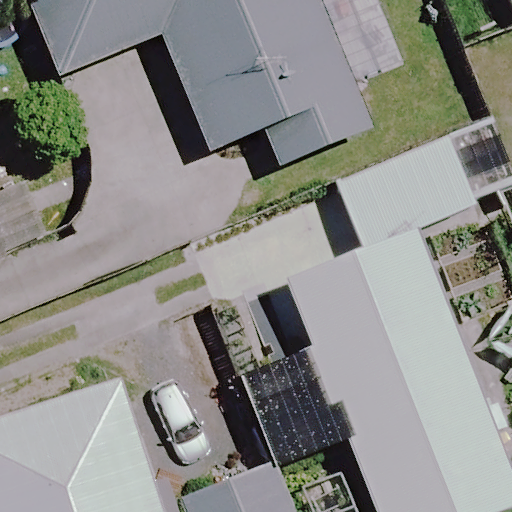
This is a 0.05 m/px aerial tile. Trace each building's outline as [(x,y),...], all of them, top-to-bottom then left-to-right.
[(350,144),(295,0),(17,0),(49,85),(151,46),(195,162),(260,137),(274,174),(350,144)] [(511,0),(496,0),(508,28),(511,26),(511,0)] [(508,199),(491,146),(353,192),(371,245),(508,199)] [(0,265),(32,253),(12,201),(0,205),(0,265)] [(504,511),(432,309),(304,355),(360,511),(504,511)] [(0,511),(146,511),(104,390),(0,425),(0,511)] [(177,511),(277,511),(264,475),(176,508),(177,511)]
